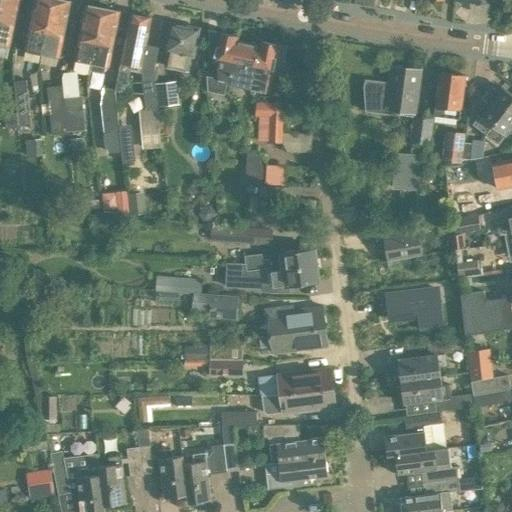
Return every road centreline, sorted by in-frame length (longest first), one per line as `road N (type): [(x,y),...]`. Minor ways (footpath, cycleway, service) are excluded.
road 1 (residential): [(353,410),(303,15)]
road 2 (residential): [(511,46),(303,15)]
